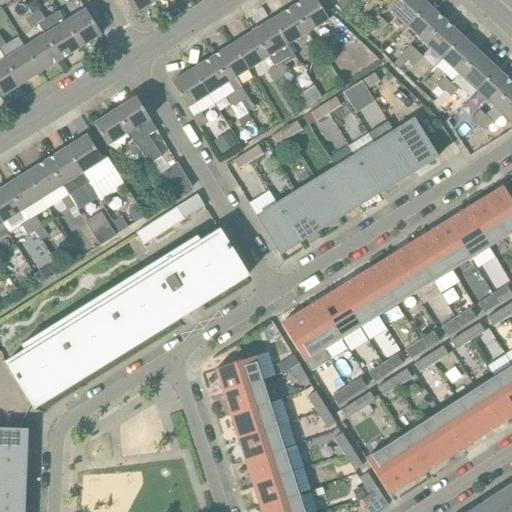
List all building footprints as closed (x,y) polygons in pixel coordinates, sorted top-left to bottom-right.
[(154,3),(152,0),(124,0),(134,16),(154,3)] [(305,0),(292,8),(308,34),(320,27),(329,21),(316,0),(305,0)] [(338,0),(335,4),(344,12),(353,2),(354,0),(338,0)] [(400,0),(390,11),(407,27),(427,5),(421,0),(400,0)] [(407,27),(425,44),(446,22),(427,5),(407,27)] [(298,41),(308,34),(292,8),(272,21),(288,47),(298,41)] [(81,49),(102,36),(86,10),(65,23),(81,49)] [(32,16),(38,26),(46,21),(40,11),(32,16)] [(38,26),(32,16),(25,20),(29,25),(32,30),(38,26)] [(373,29),(379,35),(388,26),(382,20),(373,29)] [(252,33),(274,69),(282,64),(284,63),(278,53),(288,47),(272,21),(252,33)] [(425,44),(442,60),(463,38),(446,22),(425,44)] [(60,62),(81,49),(65,23),(44,36),(60,62)] [(232,46),(248,72),(260,64),(266,74),(268,73),(274,69),(252,33),(232,46)] [(42,73),(60,62),(44,36),(26,48),(42,73)] [(320,37),(313,41),(321,54),(328,49),(320,37)] [(442,60),(460,76),(480,54),(463,38),(442,60)] [(321,54),(313,41),(306,46),(314,58),(321,54)] [(212,58),(228,84),(233,91),(240,87),(236,79),(248,72),(232,46),(212,58)] [(402,55),(408,61),(416,52),(410,47),(402,55)] [(21,86),(42,73),(26,48),(6,60),(21,86)] [(416,52),(408,61),(400,70),(407,76),(423,58),(416,52)] [(460,76),(476,92),(497,70),(480,54),(460,76)] [(191,71),(207,97),(228,84),(212,58),(191,71)] [(21,86),(6,60),(5,60),(0,62),(0,97),(1,99),(21,86)] [(274,69),(280,79),(288,74),(282,64),(274,69)] [(280,79),(274,69),(268,73),(277,89),(284,85),(280,79)] [(476,92),(495,108),(511,89),(511,83),(497,70),(476,92)] [(193,116),(200,112),(202,115),(206,113),(199,102),(207,97),(191,71),(173,83),(193,116)] [(362,82),(368,91),(380,83),(375,74),(362,82)] [(438,99),(452,85),(445,79),(432,94),(438,99)] [(355,98),(368,91),(362,82),(350,90),(355,98)] [(458,91),(452,85),(438,99),(444,105),(458,91)] [(233,91),(246,113),(246,114),(254,109),(242,89),(240,87),(233,91)] [(511,89),(495,108),(511,124),(511,89)] [(246,113),(233,91),(226,96),(239,117),(246,113)] [(142,152),(147,161),(149,164),(161,157),(148,136),(157,130),(150,120),(136,98),(116,111),(129,133),(134,141),(142,152)] [(323,106),(329,115),(341,107),(336,98),(323,106)] [(316,122),(329,115),(323,106),(311,114),(316,122)] [(107,146),(120,138),(129,133),(116,111),(94,124),(107,146)] [(478,126),(486,117),(480,111),(471,120),(478,126)] [(200,128),(207,123),(200,112),(193,116),(200,128)] [(486,117),(478,126),(484,132),(492,123),(486,117)] [(394,134),(417,169),(436,158),(437,159),(438,158),(436,155),(436,156),(414,121),(394,134)] [(285,130),(290,139),(302,131),(297,123),(285,130)] [(398,181),(417,169),(394,134),(388,123),(368,135),(375,146),(398,181)] [(277,146),(290,139),(285,130),(272,138),(277,146)] [(67,148),(83,173),(103,161),(87,136),(67,148)] [(134,141),(125,147),(132,158),(142,152),(134,141)] [(378,193),(398,181),(375,146),(356,157),(378,193)] [(246,154),(251,163),(263,155),(258,147),(246,154)] [(80,191),(73,180),(83,173),(67,148),(47,161),(63,187),(69,197),(75,207),(82,202),(76,193),(80,191)] [(239,170),(251,163),(246,154),(233,162),(239,170)] [(358,206),(378,193),(356,157),(336,169),(358,206)] [(43,200),(63,187),(47,161),(27,174),(43,200)] [(173,199),(192,187),(177,163),(158,175),(173,199)] [(339,218),(358,206),(336,169),(316,182),(339,218)] [(23,212),(43,200),(27,174),(7,186),(23,212)] [(319,230),(339,218),(316,182),(297,194),(319,230)] [(3,225),(23,212),(7,186),(0,190),(0,220),(2,224),(3,225)] [(508,236),(511,233),(511,201),(503,188),(485,199),(508,236)] [(300,242),(319,230),(297,194),(277,206),(300,242)] [(66,211),(74,206),(67,195),(59,199),(66,211)] [(185,220),(205,208),(198,196),(177,208),(185,220)] [(490,248),(508,236),(485,199),(466,211),(490,248)] [(281,254),(300,242),(277,206),(257,218),(279,253),(278,253),(280,256),(282,255),(281,254)] [(128,212),(135,223),(143,217),(137,207),(128,212)] [(185,220),(177,208),(136,234),(143,246),(185,220)] [(471,259),(490,248),(466,211),(448,222),(471,259)] [(35,232),(42,228),(36,217),(29,222),(35,232)] [(87,225),(86,226),(92,236),(99,246),(114,236),(107,226),(101,217),(87,225)] [(112,222),(119,233),(127,228),(121,217),(112,222)] [(28,236),(35,232),(29,222),(22,226),(28,236)] [(453,271),(471,259),(448,222),(429,233),(453,271)] [(246,274),(220,231),(6,364),(32,406),(33,409),(35,408),(34,407),(176,318),(246,276),(247,277),(248,276),(246,273),(246,274)] [(434,282),(453,271),(429,233),(411,245),(434,282)] [(416,293),(434,282),(411,245),(392,256),(416,293)] [(397,305),(416,293),(392,256),(374,268),(397,305)] [(379,316),(397,305),(374,268),(355,279),(379,316)] [(360,328),(379,316),(355,279),(337,291),(360,328)] [(493,295),(499,303),(511,294),(511,292),(508,285),(493,295)] [(342,339),(360,328),(337,291),(318,302),(342,339)] [(484,312),(499,303),(493,295),(479,304),(484,312)] [(324,351),(342,339),(318,302),(300,313),(324,351)] [(511,302),(502,309),(508,317),(511,314),(511,302)] [(457,318),(462,326),(476,317),(471,309),(457,318)] [(493,326),(508,317),(502,309),(488,318),(493,326)] [(330,361),(324,351),(300,313),(281,325),(311,373),(330,361)] [(448,335),(462,326),(457,318),(442,327),(448,335)] [(465,332),(471,340),(485,331),(480,323),(465,332)] [(420,341),(425,350),(439,340),(434,332),(420,341)] [(456,349),(471,340),(465,332),(451,341),(456,349)] [(411,359),(425,350),(420,341),(405,350),(411,359)] [(429,355),(434,364),(448,355),(443,346),(429,355)] [(383,364),(388,373),(403,364),(397,355),(383,364)] [(420,373),(434,364),(429,355),(414,364),(420,373)] [(282,375),(291,370),(299,365),(294,357),(277,367),(282,375)] [(223,394),(263,381),(255,358),(216,371),(223,394)] [(374,382),(388,373),(383,364),(369,373),(374,382)] [(301,387),(309,382),(299,365),(291,370),(301,387)] [(511,406),(511,366),(494,378),(511,406)] [(392,378),(397,387),(412,378),(406,369),(392,378)] [(347,387),(353,395),(367,386),(362,378),(347,387)] [(383,396),(397,387),(392,378),(378,387),(383,396)] [(499,427),(511,418),(511,406),(494,378),(475,389),(499,427)] [(231,417),(270,404),(263,381),(223,394),(231,417)] [(338,405),(353,395),(347,387),(333,396),(338,405)] [(481,438),(499,427),(475,389),(457,401),(481,438)] [(356,401),(361,410),(376,400),(370,392),(356,401)] [(318,414),(326,409),(315,393),(307,398),(318,414)] [(347,419),(361,410),(356,401),(342,410),(347,419)] [(463,450),(481,438),(457,401),(439,413),(463,450)] [(238,440),(278,427),(270,404),(231,417),(238,440)] [(328,430),(336,425),(326,409),(318,414),(328,430)] [(444,462),(463,450),(439,413),(421,425),(444,462)] [(426,474),(444,462),(421,425),(402,436),(426,474)] [(245,463),(285,450),(278,427),(238,440),(245,463)] [(0,454),(25,456),(26,433),(28,433),(28,431),(24,431),(0,430),(0,454)] [(344,456),(353,451),(342,435),(334,440),(344,456)] [(408,485),(426,474),(402,436),(384,448),(408,485)] [(389,497),(408,485),(384,448),(366,460),(389,497)] [(253,486),(292,473),(285,450),(245,463),(253,486)] [(355,472),(363,467),(353,451),(344,456),(355,472)] [(0,479),(24,480),(25,456),(0,454),(0,479)] [(260,509),(300,496),(292,473),(253,486),(260,509)] [(370,495),(378,490),(368,474),(360,479),(370,495)] [(0,503),(23,505),(24,480),(0,479),(0,503)] [(511,510),(511,486),(501,494),(511,510)] [(362,501),(367,508),(383,498),(378,490),(370,495),(362,501)] [(485,511),(511,511),(511,510),(501,494),(482,506),(485,511)] [(261,511),(305,511),(300,496),(260,509),(261,511)] [(0,511),(22,511),(23,505),(0,503),(0,511)]
